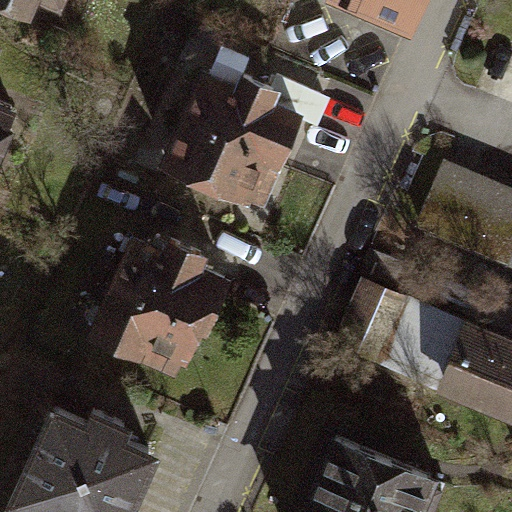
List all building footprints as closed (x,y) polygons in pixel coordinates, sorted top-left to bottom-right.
[(366,0),(410,19),(418,0),(366,0)] [(205,70),(167,156),(245,191),(247,187),(263,193),(298,113),(299,111),(269,98),(275,85),(273,84),(244,71),(238,84),(205,70)] [(278,73),(273,84),(275,85),(269,98),(299,111),(298,113),(314,120),(326,94),(278,73)] [(0,143),(9,123),(6,122),(14,104),(0,98),(0,143)] [(511,248),(511,190),(446,162),(420,221),(508,258),(511,248)] [(136,235),(95,327),(136,346),(136,347),(174,364),(181,348),(184,350),(198,319),(205,322),(226,275),(196,262),(202,249),(172,236),(166,249),(136,235)] [(375,352),(400,295),(367,281),(342,338),(375,352)] [(473,320),(403,289),(400,295),(375,352),(373,356),(445,389),(448,382),(472,323),(473,320)] [(487,329),(472,323),(448,382),(511,407),(511,350),(482,339),(487,329)] [(55,404),(16,491),(63,511),(120,511),(150,447),(120,433),(125,420),(95,407),(89,419),(55,404)] [(338,434),(305,511),(432,511),(445,482),(431,476),(432,473),(338,434)]
